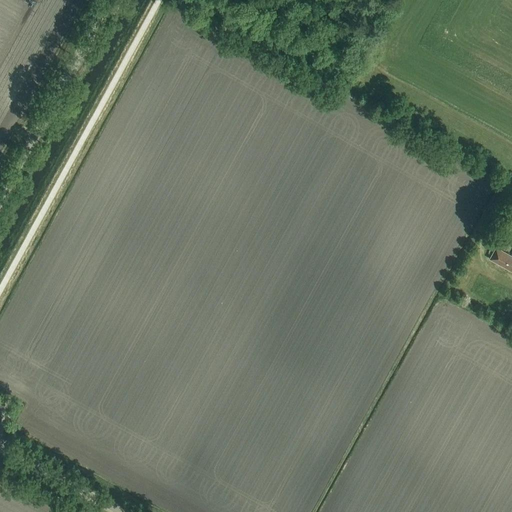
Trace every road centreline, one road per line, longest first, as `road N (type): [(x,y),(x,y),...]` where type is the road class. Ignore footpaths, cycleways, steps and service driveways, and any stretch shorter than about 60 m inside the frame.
road 1 (unclassified): [(0,200),(109,0)]
road 2 (unclassified): [(118,511),(0,446)]
